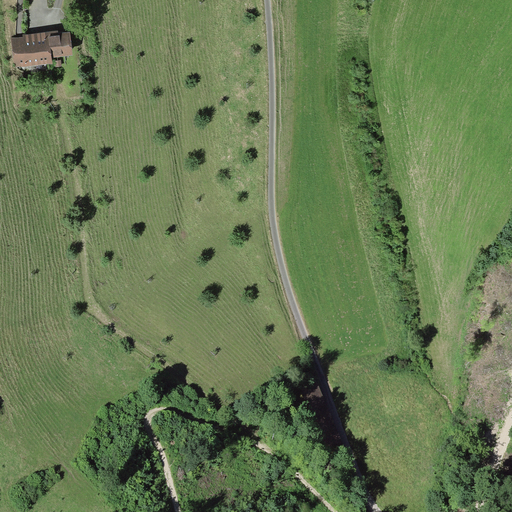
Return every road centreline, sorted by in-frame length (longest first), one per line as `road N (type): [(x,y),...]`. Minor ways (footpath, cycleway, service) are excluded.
road 1 (residential): [(357,467),(274,233),(266,0)]
road 2 (track): [(257,443),(90,302),(80,190),(60,117),(27,70)]
road 3 (track): [(179,511),(147,417),(165,409),(257,443),(333,511)]
